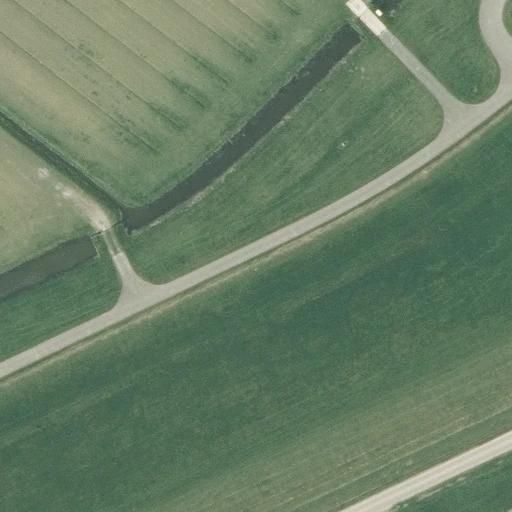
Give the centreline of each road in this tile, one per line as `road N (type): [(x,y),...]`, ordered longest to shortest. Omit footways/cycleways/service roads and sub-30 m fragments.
road 1 (track): [(467,124),(350,0)]
road 2 (unclassified): [(359,511),(511,440)]
